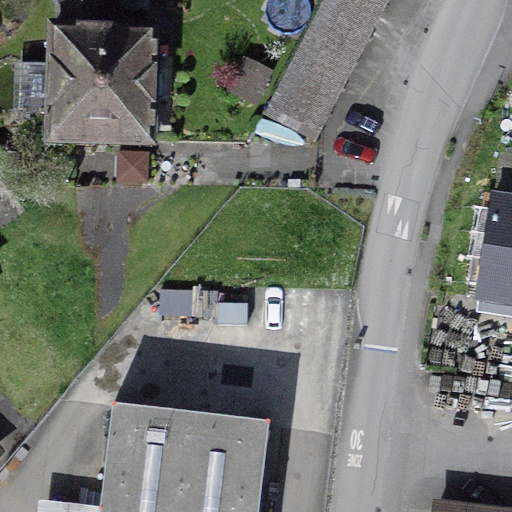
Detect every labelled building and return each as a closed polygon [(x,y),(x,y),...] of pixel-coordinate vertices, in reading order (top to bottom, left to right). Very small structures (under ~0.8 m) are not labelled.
[(62,0),(62,15),(104,16),(104,0),(62,0)] [(324,0),(263,117),(317,145),(392,0),(324,0)] [(43,149),(159,151),(161,26),(45,24),(44,67),(15,66),(14,115),(44,116),(43,149)] [(228,91),(256,106),(274,74),(245,59),(228,91)] [(147,186),(147,154),(118,154),(117,185),(147,186)] [(0,225),(1,227),(16,216),(0,194),(0,225)] [(511,197),(492,194),(475,304),(511,309),(511,197)] [(218,306),(218,292),(160,291),(159,317),(216,319),(216,327),(248,328),(248,307),(218,306)] [(260,511),(269,431),(112,414),(101,510),(38,503),(37,511),(260,511)]
